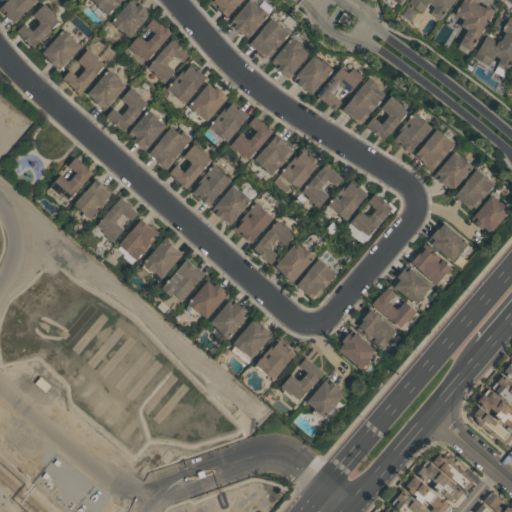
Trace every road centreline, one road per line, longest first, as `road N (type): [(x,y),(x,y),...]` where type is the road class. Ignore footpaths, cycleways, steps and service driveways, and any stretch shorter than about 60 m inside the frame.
road 1 (residential): [(0,47),(297,318),(314,323)]
road 2 (residential): [(417,198),(404,180),(256,85),(177,0)]
road 3 (secondary): [(511,259),(324,479)]
road 4 (residential): [(301,0),(332,33),(388,54),(511,157)]
road 5 (residential): [(511,136),(343,0)]
road 6 (secondary): [(354,501),(483,350)]
road 7 (residential): [(314,323),(333,316),(413,221),(417,198)]
